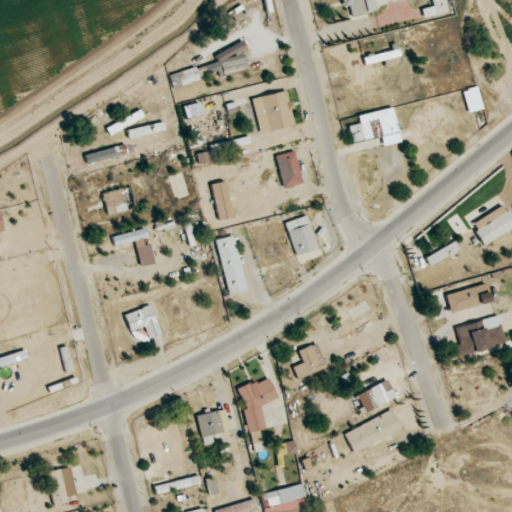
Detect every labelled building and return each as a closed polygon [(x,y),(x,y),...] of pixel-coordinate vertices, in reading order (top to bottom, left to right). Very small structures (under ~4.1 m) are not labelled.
[(344,0),(346,7),(348,7),(349,12),(408,2),(407,0),(344,0)] [(213,54),(216,61),(197,69),(201,78),(218,71),(221,78),(247,67),(241,53),(246,50),(243,42),(213,54)] [(370,56),(371,62),(383,61),(382,54),(370,56)] [(167,76),(171,89),(199,81),(195,67),(167,76)] [(467,113),(482,110),(477,88),(463,90),(467,113)] [(250,99),(258,134),(295,125),(287,90),(250,99)] [(357,115),(359,124),(348,126),(351,144),(380,138),(382,146),(400,142),(393,108),(357,115)] [(75,160),(78,168),(127,154),(124,145),(75,160)] [(302,183),(295,151),(273,156),(281,188),(302,183)] [(208,152),(195,154),(196,165),(210,162),(208,152)] [(233,217),(224,181),(208,185),(217,221),(233,217)] [(101,193),(107,216),(126,211),(120,188),(101,193)] [(483,245),(511,227),(511,217),(504,204),(471,224),(483,245)] [(316,249),(308,216),(284,222),(292,256),(316,249)] [(133,242),(139,267),(153,264),(145,229),(111,237),(113,247),(133,242)] [(214,240),(226,294),(246,290),(233,236),(214,240)] [(424,255),(427,264),(459,252),(455,243),(424,255)] [(490,302),(486,284),(444,294),(449,313),(490,302)] [(129,332),(143,327),(149,339),(161,334),(149,304),(122,316),(129,332)] [(378,318),(374,310),(339,329),(343,336),(378,318)] [(453,327),(458,346),(455,346),(458,356),(505,344),(498,316),(453,327)] [(296,351),(301,363),(292,367),(296,379),(326,368),(317,343),(296,351)] [(237,390),(246,409),(240,412),(250,434),(267,426),(257,407),(277,397),(267,376),(237,390)] [(358,392),(364,411),(395,399),(389,381),(358,392)] [(229,431),(225,410),(195,415),(200,446),(213,444),(211,434),(229,431)] [(352,453),(401,430),(392,410),(342,434),(352,453)] [(283,443),(286,455),(295,452),(293,441),(283,443)] [(54,506),(68,502),(67,497),(76,494),(69,467),(45,473),(54,506)] [(199,484),(197,475),(152,487),(154,495),(199,484)] [(286,511),(306,509),(301,485),(259,493),(262,511),(286,511)]
